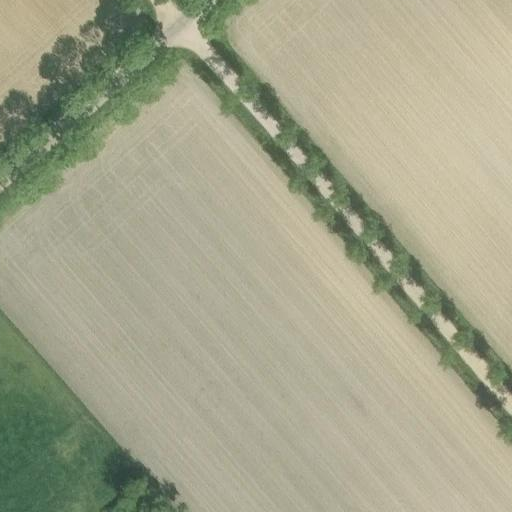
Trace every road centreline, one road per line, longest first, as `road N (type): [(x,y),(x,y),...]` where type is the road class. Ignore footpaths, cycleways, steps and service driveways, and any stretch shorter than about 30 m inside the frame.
road 1 (track): [(511,407),(161,0)]
road 2 (unclassified): [(0,187),(205,0)]
